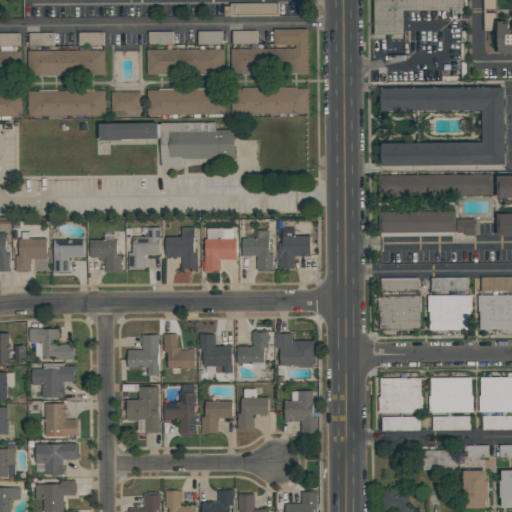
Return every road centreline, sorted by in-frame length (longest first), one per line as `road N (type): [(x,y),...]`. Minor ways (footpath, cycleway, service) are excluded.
road 1 (secondary): [(343,0),(345,357)]
road 2 (residential): [(0,309),(345,303)]
road 3 (residential): [(105,307),(105,511)]
road 4 (residential): [(105,464),(278,464)]
road 5 (residential): [(345,357),(511,354)]
